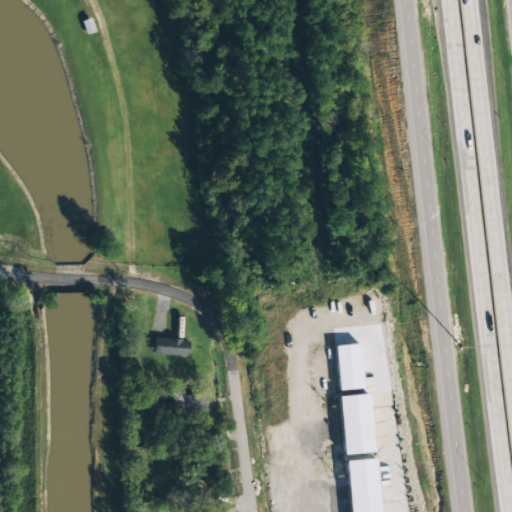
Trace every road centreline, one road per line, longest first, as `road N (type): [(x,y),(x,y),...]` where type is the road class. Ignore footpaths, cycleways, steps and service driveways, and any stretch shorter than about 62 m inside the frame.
road 1 (motorway): [(446,0),(508,511)]
road 2 (tertiary): [(399,0),(459,511)]
road 3 (residential): [(250,511),(231,351),(202,309),(152,286),(0,272)]
road 4 (motorway): [(511,372),(472,0)]
